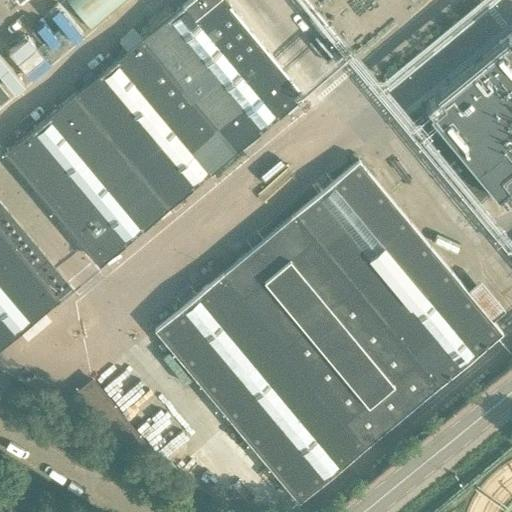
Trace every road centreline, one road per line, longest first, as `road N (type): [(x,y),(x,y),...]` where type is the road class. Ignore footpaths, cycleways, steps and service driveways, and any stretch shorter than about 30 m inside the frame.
road 1 (secondary): [(361,511),(511,390)]
road 2 (unclassified): [(138,511),(0,431)]
